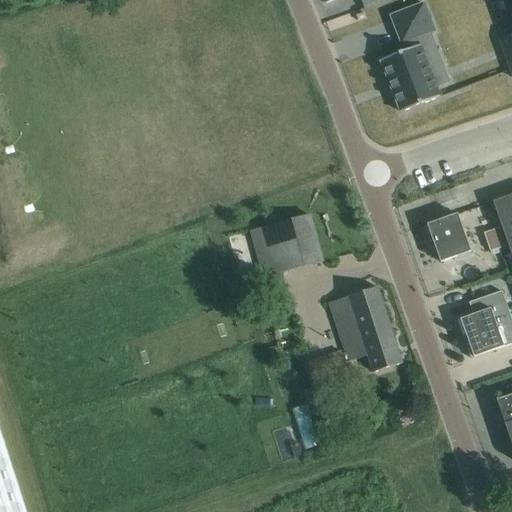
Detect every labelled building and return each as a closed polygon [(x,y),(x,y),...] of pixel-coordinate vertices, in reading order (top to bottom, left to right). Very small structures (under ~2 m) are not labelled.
[(430,70),(417,37),(433,30),(423,4),(392,16),(402,42),(404,41),(408,51),(382,61),(401,111),(439,96),(436,87),(448,82),(442,66),(430,70)] [(511,35),(500,40),(511,74),(511,35)] [(508,245),(511,255),(511,194),(493,202),(502,226),(485,232),(491,251),(508,245)] [(424,226),(430,242),(433,241),(441,262),(454,258),(455,260),(472,254),(458,214),(424,226)] [(323,262),(310,215),(252,231),(265,278),(323,262)] [(329,302),(347,361),(367,355),(373,373),(383,370),(402,363),(378,287),(359,294),(329,302)] [(469,303),(474,315),(461,319),(468,341),(465,342),(471,358),(511,343),(511,319),(502,291),(469,303)] [(307,362),(315,385),(349,374),(341,351),(307,362)] [(511,385),(506,388),(509,396),(497,400),(506,425),(511,444),(511,385)] [(0,511),(27,511),(0,425),(0,511)]
